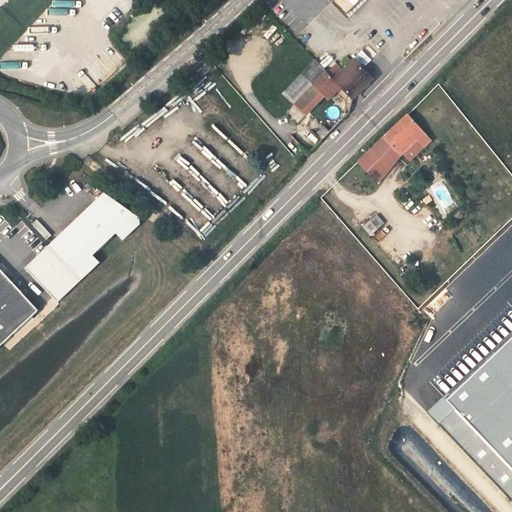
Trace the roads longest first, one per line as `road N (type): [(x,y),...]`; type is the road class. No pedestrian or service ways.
road 1 (primary): [(0,488),(400,91)]
road 2 (unclassified): [(244,0),(108,119),(24,150)]
